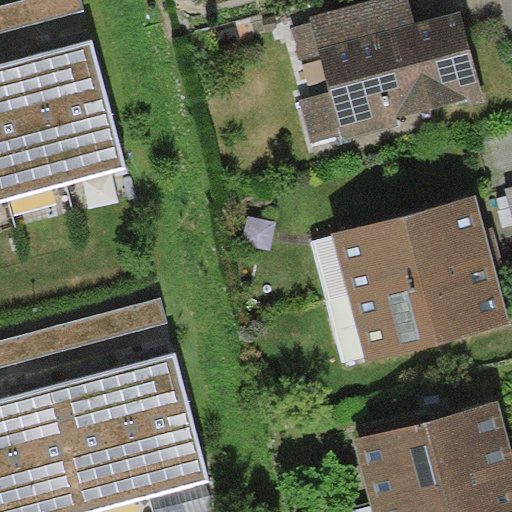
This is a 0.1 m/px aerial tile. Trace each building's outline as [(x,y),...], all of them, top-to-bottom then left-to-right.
[(85,0),(15,0),(0,4),(0,29),(87,7),(85,0)] [(408,0),(369,0),(311,16),(312,22),(319,47),(415,21),(408,0)] [(415,21),(319,47),(322,57),(331,90),(300,98),(312,143),(343,135),(345,141),(399,126),(397,118),(483,94),(460,9),(415,21)] [(302,63),(322,57),(319,47),(312,22),(292,28),(302,63)] [(89,43),(32,58),(66,182),(122,167),(89,43)] [(32,58),(0,66),(0,169),(7,197),(66,182),(32,58)] [(332,232),(348,296),(501,255),(493,225),(484,227),(476,194),(332,232)] [(501,255),(348,296),(366,362),(510,324),(499,283),(508,281),(501,255)] [(162,298),(0,340),(0,366),(168,322),(162,298)] [(175,357),(116,373),(149,497),(208,481),(175,357)] [(116,373),(57,388),(91,511),(92,511),(149,497),(116,373)] [(30,511),(91,511),(57,388),(1,403),(30,511)] [(498,401),(354,439),(371,503),(511,465),(511,452),(508,436),(498,401)] [(0,511),(30,511),(1,403),(0,403),(0,511)] [(511,511),(511,465),(371,503),(372,511),(511,511)]
